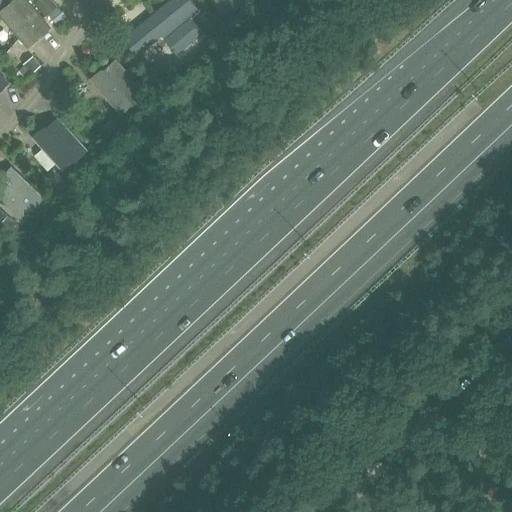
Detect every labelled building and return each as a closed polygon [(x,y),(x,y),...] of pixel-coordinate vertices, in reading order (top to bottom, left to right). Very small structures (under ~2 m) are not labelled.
[(25,0),(10,0),(0,9),(0,14),(28,47),(50,28),(25,0)] [(51,0),(36,0),(36,1),(49,16),(58,7),(51,0)] [(187,0),(170,0),(123,39),(136,55),(160,35),(176,54),(202,32),(191,19),(198,13),(187,0)] [(209,0),(225,18),(245,0),(209,0)] [(229,29),(215,12),(212,15),(207,10),(199,18),(217,40),(229,29)] [(146,94),(116,60),(104,70),(103,69),(98,73),(97,72),(90,78),(122,115),(146,94)] [(0,74),(0,91),(9,84),(0,74)] [(88,152),(58,118),(46,129),(45,127),(40,132),(39,130),(32,136),(64,173),(88,152)] [(43,200),(10,168),(0,178),(0,202),(20,222),(43,200)] [(53,188),(61,181),(62,180),(54,171),(45,178),(53,188)] [(0,223),(0,225),(8,234),(17,224),(7,216),(0,223)]
